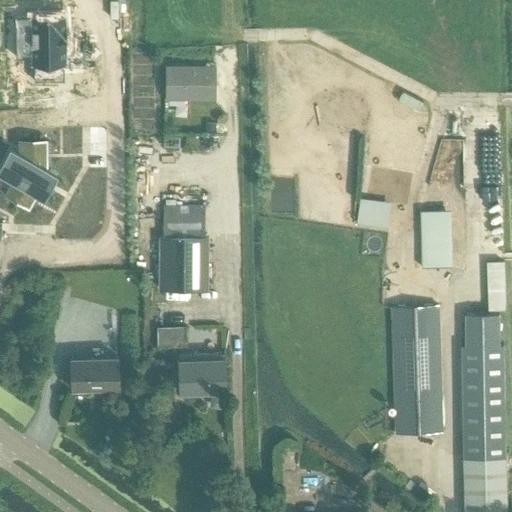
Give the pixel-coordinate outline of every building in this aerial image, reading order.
[(31,16),(15,16),(16,51),(16,57),(32,57),(32,62),(31,62),(31,64),(34,64),(34,80),(64,80),(64,64),(66,64),(66,62),(66,46),(66,31),(65,31),(65,15),(66,15),(66,14),(56,14),(30,14),(31,16)] [(176,73),(169,73),(168,96),(212,96),(212,73),(205,73),(205,67),(176,67),(176,73)] [(10,147),(0,163),(0,174),(11,181),(5,193),(4,192),(4,194),(29,208),(36,195),(44,199),(58,174),(47,168),(47,139),(18,139),(18,140),(18,152),(10,147)] [(422,268),(450,268),(449,212),(421,212),(422,268)] [(159,289),(208,290),(208,238),(160,237),(159,289)] [(502,262),(491,262),(493,309),(504,309),(502,262)] [(392,307),(396,434),(442,433),(438,305),(392,307)] [(498,345),(498,313),(465,314),(465,345),(461,345),(464,511),(504,511),(502,345),(498,345)] [(226,391),(225,349),(224,349),(224,353),(178,355),(178,351),(179,392),(226,391)] [(72,357),(72,391),(114,391),(113,357),(72,357)]
